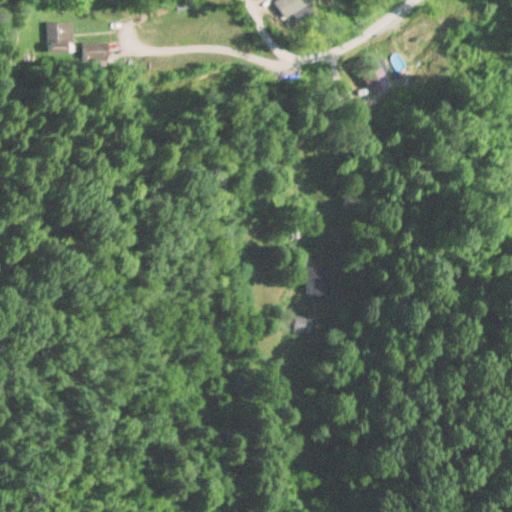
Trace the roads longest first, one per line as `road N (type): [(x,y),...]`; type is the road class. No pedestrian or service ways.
road 1 (residential): [(335,36),(329,204),(320,257),(299,295)]
road 2 (residential): [(355,0),(335,36),(284,33),(245,0)]
